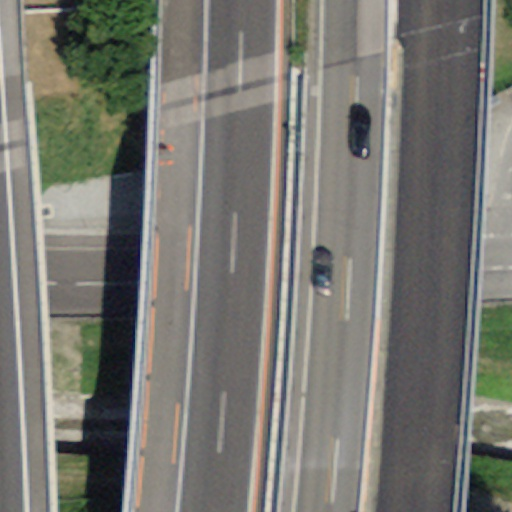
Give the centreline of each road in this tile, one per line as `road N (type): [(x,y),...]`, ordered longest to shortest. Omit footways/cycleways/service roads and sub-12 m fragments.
road 1 (motorway): [(242,0),(212,511)]
road 2 (secondary): [(0,278),(511,269)]
road 3 (motorway): [(352,511),(374,224)]
road 4 (motorway): [(374,224),(420,88),(422,0)]
road 5 (motorway): [(374,224),(356,88),(358,0)]
